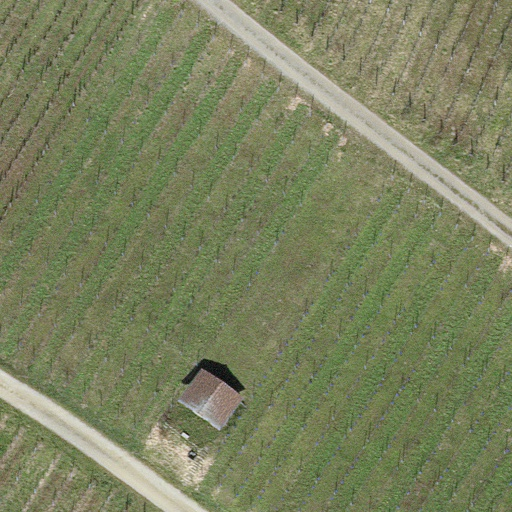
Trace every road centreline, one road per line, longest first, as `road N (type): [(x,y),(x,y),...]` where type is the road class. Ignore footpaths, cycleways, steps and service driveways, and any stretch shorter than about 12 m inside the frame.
road 1 (track): [(238,0),(511,242)]
road 2 (track): [(0,371),(196,511)]
